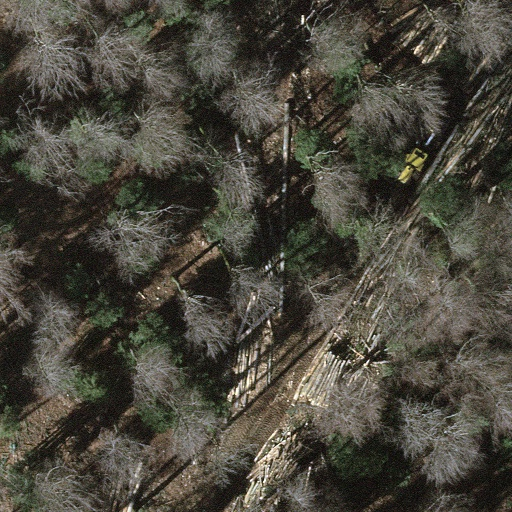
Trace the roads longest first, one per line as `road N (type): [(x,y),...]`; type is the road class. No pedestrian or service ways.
road 1 (track): [(198,511),(321,316),(500,0)]
road 2 (track): [(233,455),(270,266),(278,165),(274,0)]
